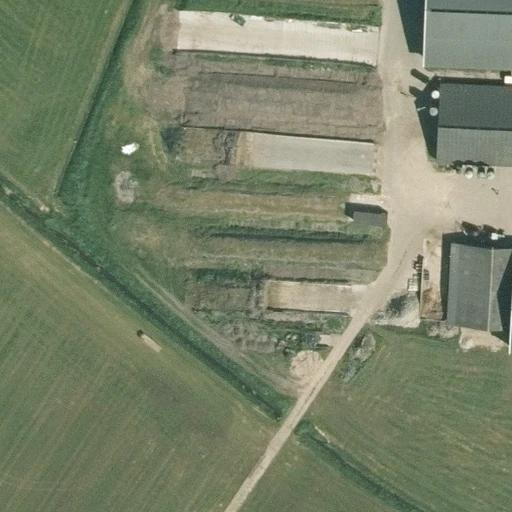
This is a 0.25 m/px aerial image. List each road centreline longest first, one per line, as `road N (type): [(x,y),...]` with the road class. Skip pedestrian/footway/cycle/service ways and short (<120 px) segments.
road 1 (unknown): [(372,192),(404,0)]
road 2 (unknown): [(372,192),(369,274),(330,336)]
road 3 (unknown): [(511,227),(372,192)]
